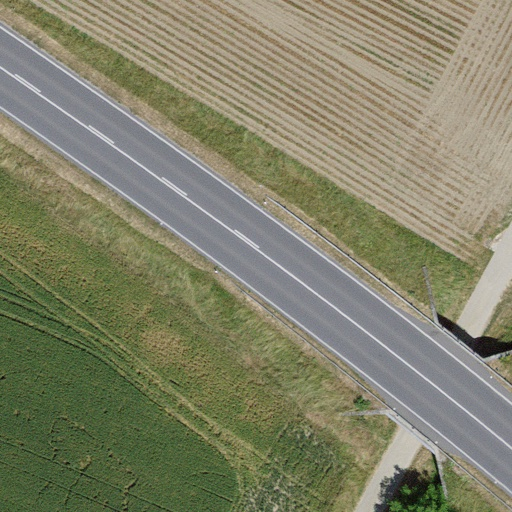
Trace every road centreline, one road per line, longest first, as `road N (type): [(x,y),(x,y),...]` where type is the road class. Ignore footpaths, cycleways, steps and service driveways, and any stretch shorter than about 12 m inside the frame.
road 1 (primary): [(0,65),(511,445)]
road 2 (track): [(370,511),(511,248)]
